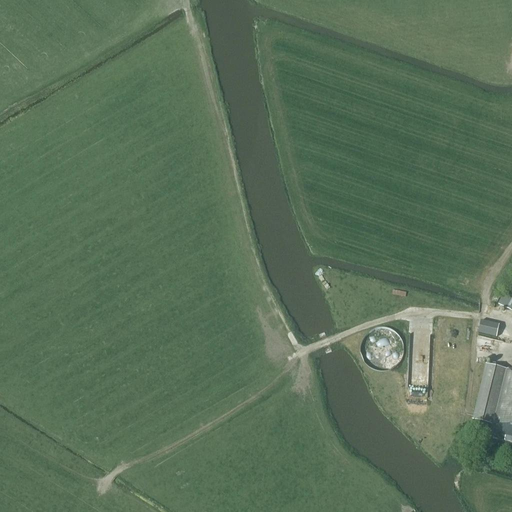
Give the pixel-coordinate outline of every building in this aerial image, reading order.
[(511,312),(511,288),(502,307),(511,312)] [(496,338),(499,326),(481,321),(478,334),(496,338)] [(385,329),(382,329),(381,329),(379,329),(377,329),(376,329),(374,330),(372,331),(371,332),(370,332),(368,333),(367,335),(366,335),(365,336),(364,338),(363,339),(362,340),(362,342),(361,343),(361,345),(360,346),(360,348),(360,349),(360,351),(360,352),(360,354),(360,355),(361,357),(361,358),(362,360),(363,362),(364,363),(365,365),(366,366),(367,367),(368,368),(370,369),(371,370),(372,370),(374,371),(376,372),(378,372),(380,373),(382,373),(383,373),(386,372),(387,372),(389,372),(390,371),(392,370),(393,370),(394,369),(395,368),(397,367),(398,365),(400,364),(401,362),(401,361),(402,360),(403,358),(403,356),(404,354),(404,353),(404,351),(404,350),(404,348),(404,347),(403,345),(403,344),(402,342),(402,341),(401,339),(399,337),(398,335),(397,334),(395,333),(394,332),(393,332),(390,330),(389,330),(387,329),(385,329)] [(511,371),(486,365),(472,421),(491,426),(488,439),(511,445),(511,371)] [(486,453),(491,449),(485,442),(481,446),(486,453)]
